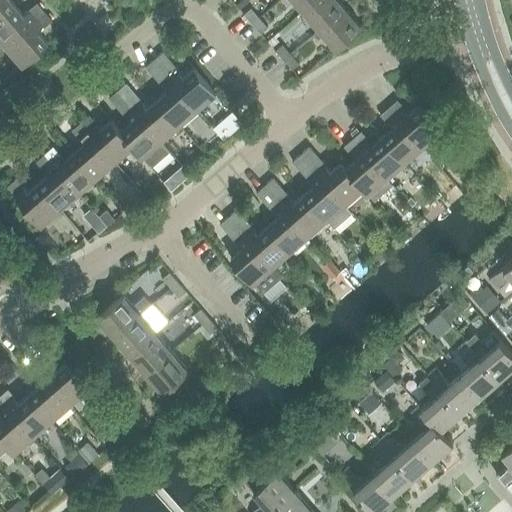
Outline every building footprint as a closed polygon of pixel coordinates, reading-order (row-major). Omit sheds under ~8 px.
[(0,0),(0,18),(16,5),(11,0),(0,0)] [(250,0),(241,0),(237,4),(242,10),(251,1),(250,0)] [(293,0),(303,11),(314,0),(293,0)] [(314,0),(303,11),(319,29),(344,6),(338,0),(314,0)] [(0,18),(0,49),(6,44),(44,11),(37,2),(33,5),(31,7),(29,9),(29,10),(24,15),(17,7),(16,5),(0,18)] [(344,6),(319,29),(335,47),(360,25),(344,6)] [(247,16),(253,22),(259,16),(251,7),(244,13),(247,16)] [(44,11),(6,44),(22,63),(47,41),(38,30),(43,25),(44,26),(52,20),(44,11)] [(259,16),(253,22),(262,33),(268,27),(259,16)] [(276,49),(284,59),(291,53),(283,43),(276,49)] [(163,51),(154,58),(196,108),(216,92),(194,66),(183,76),(178,70),(179,70),(163,51)] [(291,53),(284,59),(293,68),(299,62),(291,53)] [(167,89),(157,98),(179,123),(196,108),(154,58),(145,66),(161,85),(163,84),(167,89)] [(42,70),(36,63),(35,63),(25,71),(32,79),(42,70)] [(126,82),(118,90),(161,139),(179,123),(157,98),(146,107),(141,102),(143,101),(126,82)] [(131,120),(120,129),(133,144),(132,145),(151,166),(170,150),(161,139),(118,90),(109,97),(125,116),(126,115),(131,120)] [(397,99),(389,106),(422,145),(441,128),(448,136),(458,127),(436,101),(425,110),(419,103),(408,113),(403,107),(404,106),(397,99)] [(393,126),(382,135),(404,160),(422,145),(389,106),(380,114),(387,121),(388,121),(393,126)] [(89,114),(81,121),(114,160),(132,145),(133,144),(120,129),(111,118),(100,128),(95,123),(96,122),(89,114)] [(84,141),(74,151),(96,176),(114,160),(81,121),(72,129),(79,137),(80,136),(84,141)] [(226,130),(220,135),(224,138),(229,133),(226,130)] [(361,130),(352,137),(386,176),(404,160),(382,135),(372,144),(367,139),(368,138),(361,130)] [(356,157),(346,167),(363,186),(362,187),(373,200),(392,184),(386,176),(352,137),(344,145),(350,153),(351,152),(356,157)] [(53,145),(44,153),(78,192),(96,176),(74,151),(63,160),(59,154),(60,153),(53,145)] [(310,145),(301,153),(344,202),(362,187),(363,186),(346,167),(341,161),(330,170),(325,165),(326,164),(310,145)] [(48,173),(38,182),(60,207),(78,192),(44,153),(36,161),(42,168),(44,167),(48,173)] [(314,184),(304,193),(326,218),(344,202),(301,153),(292,161),(308,179),(310,178),(314,184)] [(470,158),(465,163),(471,171),(477,166),(470,158)] [(172,175),(164,182),(172,191),(180,184),(172,175)] [(60,207),(38,182),(27,191),(23,185),(24,185),(17,177),(6,186),(13,193),(14,193),(41,223),(60,207)] [(274,177),(265,184),(308,234),(326,218),(304,193),(294,201),(289,196),(290,195),(274,177)] [(146,179),(137,187),(141,192),(151,185),(146,179)] [(278,215),(268,224),(290,249),(308,234),(265,184),(256,192),(272,210),(273,209),(278,215)] [(135,187),(125,196),(133,205),(143,196),(135,187)] [(253,195),(247,200),(254,208),(260,203),(253,194),(253,195)] [(237,208),(229,215),(272,265),(290,249),(268,224),(257,233),(252,227),(254,226),(237,208)] [(107,210),(99,217),(106,225),(107,227),(109,225),(112,222),(114,220),(115,219),(107,210)] [(272,265),(229,215),(220,223),(236,241),(237,240),(242,246),(230,256),(261,292),(281,275),(272,265)] [(96,216),(83,227),(90,235),(103,223),(96,216)] [(511,274),(511,258),(490,278),(498,287),(511,274)] [(329,260),(323,266),(333,278),(340,272),(329,260)] [(478,262),(473,266),(479,273),(483,268),(478,262)] [(163,278),(171,287),(178,281),(170,271),(163,278)] [(178,281),(171,287),(179,297),(186,291),(178,281)] [(486,283),(473,294),(489,314),(499,306),(503,303),(486,283)] [(461,291),(451,300),(460,310),(470,301),(461,291)] [(124,294),(98,317),(114,336),(140,313),(151,304),(144,295),(132,304),(124,294)] [(193,298),(186,304),(190,308),(196,302),(193,298)] [(194,314),(202,323),(209,317),(201,308),(194,314)] [(290,319),(282,310),(275,317),(282,326),(290,319)] [(440,312),(426,323),(437,336),(451,324),(440,312)] [(114,336),(130,354),(156,332),(140,313),(114,336)] [(501,327),(506,333),(511,327),(511,313),(508,317),(506,315),(497,323),(499,325),(501,327)] [(209,317),(202,323),(211,333),(218,327),(209,317)] [(475,331),(467,339),(500,376),(511,365),(511,349),(498,334),(487,345),(475,331)] [(130,354),(146,372),(172,350),(156,332),(130,354)] [(470,359),(459,369),(480,393),(500,376),(467,339),(459,346),(470,359)] [(390,356),(383,362),(388,368),(394,375),(402,369),(397,363),(405,355),(397,347),(389,354),(390,356)] [(172,350),(146,372),(162,391),(187,369),(172,350)] [(44,356),(35,364),(69,403),(88,386),(66,361),(55,371),(50,365),(51,364),(44,356)] [(39,384),(29,393),(51,419),(69,403),(35,364),(27,372),(33,379),(35,378),(39,384)] [(436,366),(427,373),(460,411),(480,393),(459,369),(447,379),(436,366)] [(388,370),(375,381),(383,390),(396,379),(388,370)] [(419,403),(419,404),(441,428),(441,427),(460,411),(427,373),(419,380),(431,393),(419,403)] [(8,388),(0,394),(0,396),(33,434),(51,419),(29,393),(18,402),(14,396),(15,396),(8,388)] [(373,391),(360,402),(369,412),(382,400),(373,391)] [(0,411),(3,415),(0,418),(0,432),(8,443),(7,444),(14,451),(33,434),(0,396),(0,411)] [(423,425),(412,434),(434,458),(453,441),(441,427),(441,428),(419,404),(411,411),(423,425)] [(341,418),(334,424),(337,428),(341,431),(348,425),(341,418)] [(116,423),(107,431),(113,437),(122,429),(116,423)] [(334,424),(328,429),(332,433),(337,428),(334,424)] [(316,439),(314,441),(322,451),(337,438),(332,433),(328,429),(316,439)] [(389,430),(381,437),(414,475),(434,458),(412,434),(402,444),(389,430)] [(0,449),(7,444),(8,443),(0,432),(0,449)] [(379,452),(368,462),(373,468),(394,492),(414,475),(381,437),(373,445),(379,452)] [(87,440),(77,449),(79,452),(86,460),(97,451),(87,440)] [(497,472),(505,482),(511,475),(511,444),(502,453),(510,461),(497,472)] [(79,452),(68,462),(75,470),(86,460),(79,452)] [(394,492),(373,468),(362,478),(350,464),(341,472),(374,510),(394,492)] [(42,467),(35,473),(45,483),(46,482),(51,477),(42,467)] [(45,483),(44,484),(51,491),(68,476),(62,468),(51,477),(46,482),(45,483)] [(250,511),(267,511),(295,488),(278,468),(254,489),(264,500),(250,511)] [(306,511),(312,507),(295,488),(267,511),(306,511)] [(19,499),(5,510),(7,511),(19,511),(26,507),(19,499)]
